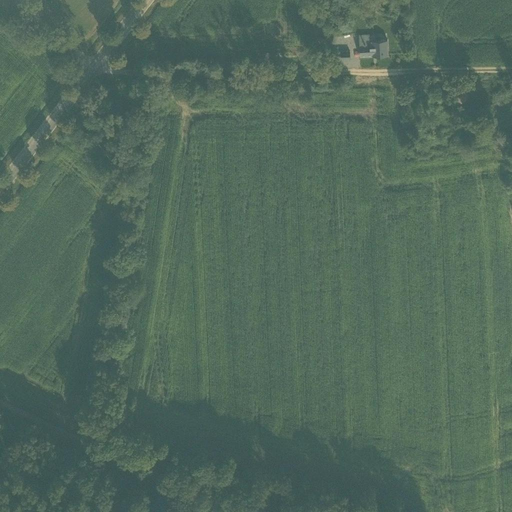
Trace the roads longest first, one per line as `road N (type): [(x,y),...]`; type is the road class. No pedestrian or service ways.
road 1 (residential): [(224,511),(0,400)]
road 2 (tertiary): [(0,189),(92,70)]
